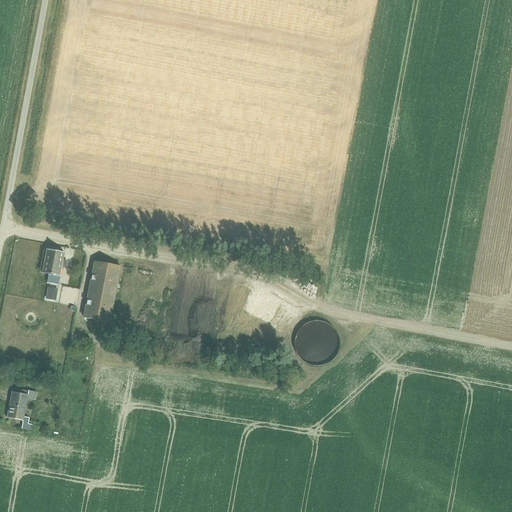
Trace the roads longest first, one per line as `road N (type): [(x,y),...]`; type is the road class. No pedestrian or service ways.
road 1 (track): [(511,346),(317,308),(250,275),(197,264)]
road 2 (unclassified): [(0,243),(45,0)]
